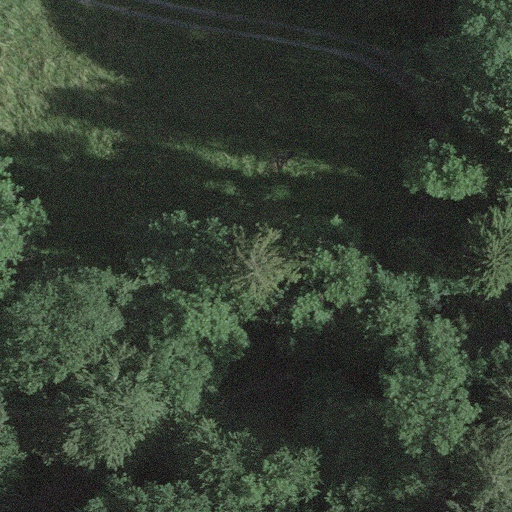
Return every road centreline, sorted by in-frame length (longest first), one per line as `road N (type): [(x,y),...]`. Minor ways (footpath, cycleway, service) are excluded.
road 1 (track): [(269,394),(358,305),(426,206),(448,145),(431,85),(365,40),(131,0)]
road 2 (track): [(33,511),(123,454),(324,371),(511,335)]
